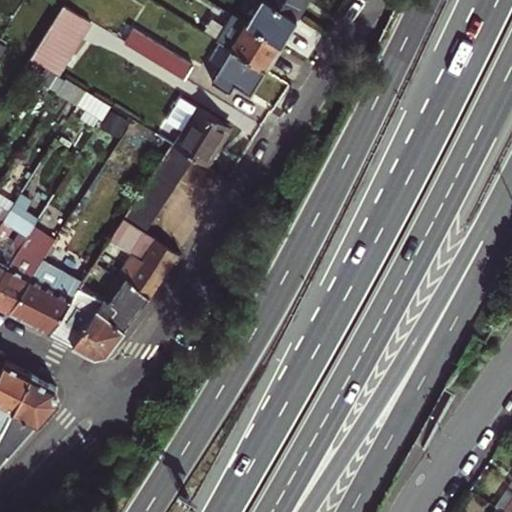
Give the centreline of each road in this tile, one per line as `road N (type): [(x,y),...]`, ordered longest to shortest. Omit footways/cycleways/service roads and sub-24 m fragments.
road 1 (secondary): [(426,0),(294,269),(147,511)]
road 2 (trunk): [(495,0),(419,157),(222,511)]
road 3 (trunk): [(268,511),(380,320),(511,66)]
road 4 (residential): [(361,0),(110,398)]
road 5 (trunk): [(307,511),(510,200)]
road 6 (secondary): [(350,511),(510,200)]
road 7 (residential): [(511,362),(412,511)]
road 8 (residential): [(110,398),(3,511)]
road 9 (residential): [(110,398),(0,341)]
